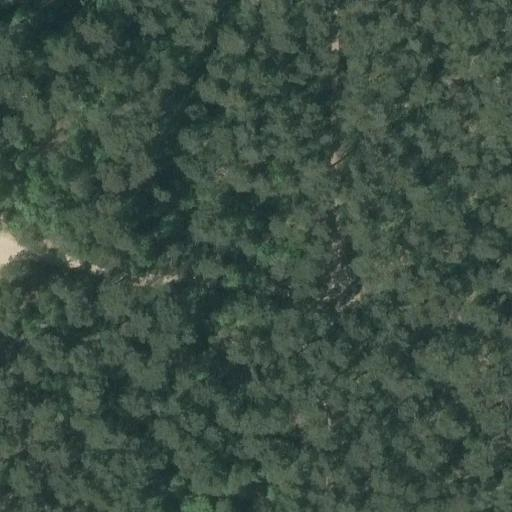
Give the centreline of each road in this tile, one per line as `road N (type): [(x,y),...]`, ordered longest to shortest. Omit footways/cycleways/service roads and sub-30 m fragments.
road 1 (track): [(0,235),(511,316)]
road 2 (track): [(317,0),(322,285)]
